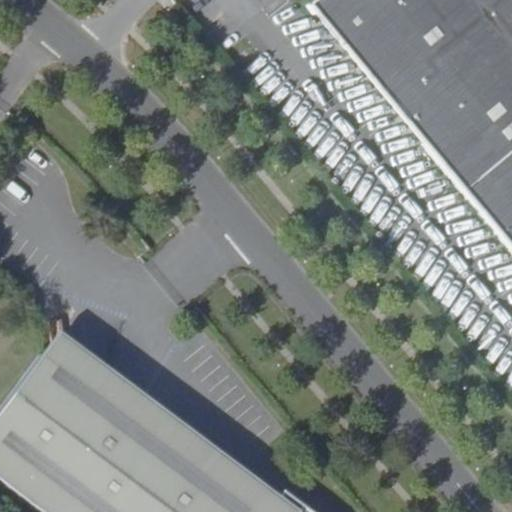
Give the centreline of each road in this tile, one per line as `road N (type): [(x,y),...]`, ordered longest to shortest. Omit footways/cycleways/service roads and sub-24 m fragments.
road 1 (unclassified): [(480,511),(166,125),(25,0)]
road 2 (unknown): [(245,0),(511,329)]
